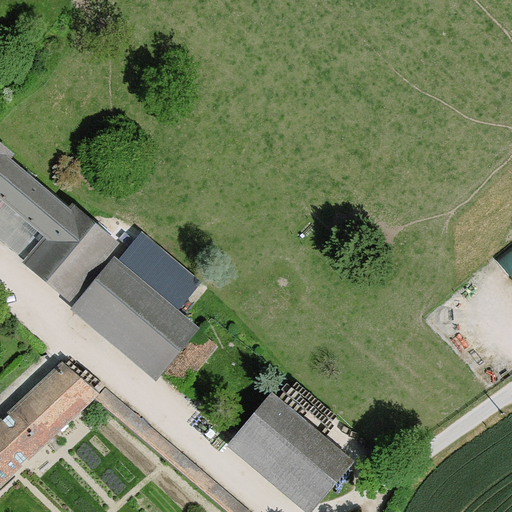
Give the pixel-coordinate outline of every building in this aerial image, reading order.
[(0,147),(0,198),(51,241),(30,266),(72,302),(119,246),(0,147)] [(171,283),(130,249),(118,264),(158,298),(171,283)] [(158,298),(118,264),(78,312),(160,380),(165,374),(200,333),(158,298)] [(200,333),(165,374),(184,390),(219,349),(200,333)] [(100,397),(64,366),(0,427),(0,488),(97,399),(100,397)] [(97,399),(230,511),(249,511),(107,390),(100,397),(97,399)] [(317,511),(355,468),(275,400),(235,447),(310,511),(317,511)]
